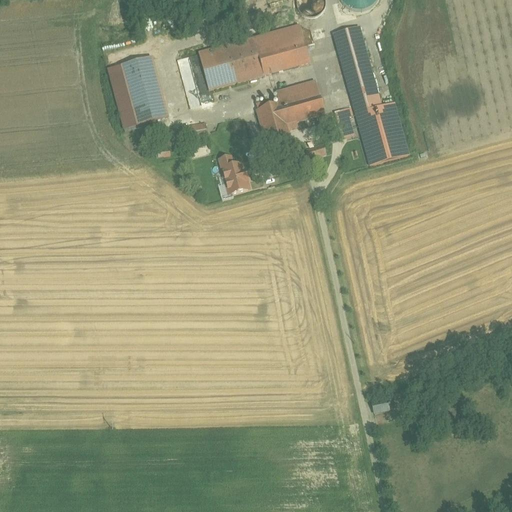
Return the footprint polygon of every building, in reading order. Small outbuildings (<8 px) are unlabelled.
[(297,0),(297,1),(297,2),(297,3),(297,5),(297,7),(297,8),(297,9),(298,10),(298,11),(299,13),(300,14),(301,15),(302,16),(304,17),(305,18),(307,19),(309,19),(312,19),(315,19),(317,18),(318,17),(320,16),(322,15),(323,13),(324,12),(325,10),(325,9),(325,7),(326,6),(326,4),(325,1),(325,0),(297,0)] [(353,12),(360,13),(366,11),(372,8),(376,3),(377,0),(339,0),(342,4),(347,9),(353,12)] [(257,39),(199,55),(209,92),(210,92),(268,77),(268,76),(310,64),(300,28),(258,39),(257,39)] [(359,29),(334,36),(354,108),(352,109),(354,118),(381,110),(359,29)] [(165,109),(152,60),(122,68),(135,117),(165,109)] [(135,117),(122,68),(108,72),(124,131),(138,127),(135,117)] [(316,83),(276,94),(280,106),(258,112),(264,134),(296,125),(325,117),(316,83)] [(165,109),(135,117),(138,127),(167,119),(165,109)] [(352,109),(335,114),(342,141),(354,137),(349,119),(354,118),(352,109)] [(206,124),(163,132),(164,140),(207,132),(206,124)] [(296,125),(264,134),(271,160),(294,154),(288,132),(297,129),(296,125)] [(322,147),(315,148),(315,150),(305,153),(307,161),(324,157),(322,147)] [(232,157),(218,161),(228,198),(252,192),(244,163),(234,165),(232,157)]
